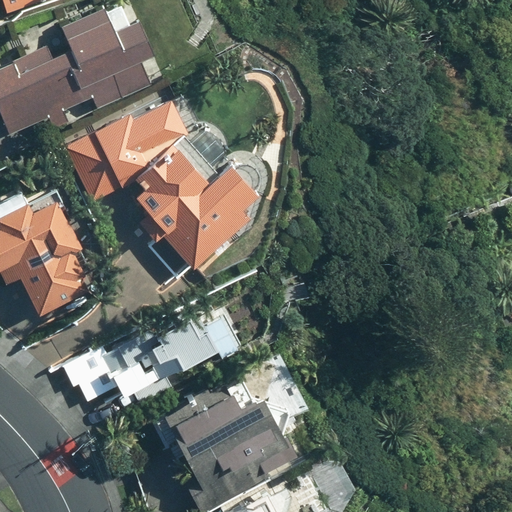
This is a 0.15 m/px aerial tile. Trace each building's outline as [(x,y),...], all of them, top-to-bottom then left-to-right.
[(67,117),(62,105),(91,92),(97,107),(151,83),(140,57),(153,51),(137,15),(113,25),(104,5),(61,24),(69,43),(50,52),(47,43),(0,63),(0,111),(7,128),(47,110),(53,123),(67,117)] [(132,112),(64,145),(91,199),(122,181),(189,260),(249,213),(238,203),(254,189),(228,162),(211,177),(171,138),(185,132),(171,101),(135,117),(132,112)] [(87,284),(70,247),(79,243),(56,196),(31,208),(26,198),(0,210),(0,266),(6,278),(19,271),(37,308),(87,284)] [(221,353),(240,343),(216,297),(104,355),(123,392),(216,344),(221,353)] [(184,479),(201,511),(297,461),(282,431),(290,411),(267,404),(270,409),(184,454),(194,474),(184,479)] [(279,511),(268,490),(226,511),(279,511)]
